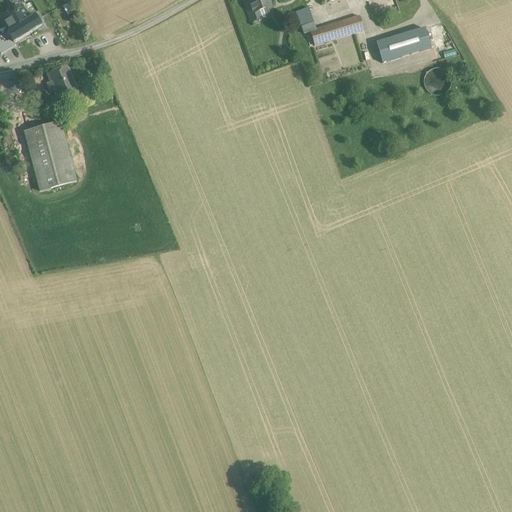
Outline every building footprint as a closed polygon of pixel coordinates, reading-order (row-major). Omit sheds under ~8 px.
[(267,0),(250,0),(252,3),(255,13),(257,12),(270,7),(267,0)] [(255,13),(252,3),(246,5),(251,21),(260,18),(257,12),(255,13)] [(20,4),(13,7),(16,12),(23,8),(20,4)] [(273,14),(270,7),(257,12),(260,18),(273,14)] [(16,12),(4,20),(10,31),(11,32),(30,20),(23,8),(16,12)] [(308,8),(296,12),(304,34),(310,32),(316,30),(308,8)] [(30,20),(11,32),(10,31),(7,33),(14,44),(14,43),(41,27),(35,17),(30,20)] [(316,30),(310,32),(314,46),(364,31),(360,17),(316,30)] [(425,29),(376,43),(382,63),(431,48),(425,29)] [(16,46),(14,43),(14,44),(7,33),(0,37),(0,53),(1,55),(16,46)] [(67,67),(47,74),(51,82),(47,83),(50,89),(53,88),(57,99),(63,97),(66,103),(79,98),(67,67)] [(450,87),(451,82),(450,77),(447,73),(443,70),(437,69),(432,70),(428,73),(425,77),(424,82),(425,88),(428,92),(432,95),(438,96),(443,95),(447,92),(450,87)] [(60,124),(44,128),(25,133),(40,192),(76,182),(60,124)] [(18,184),(25,182),(21,172),(15,174),(18,184)]
